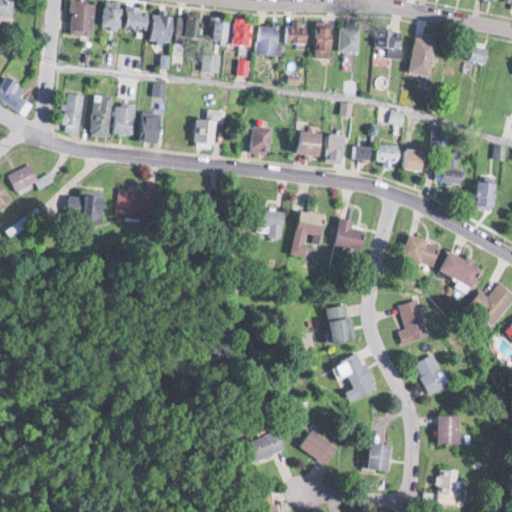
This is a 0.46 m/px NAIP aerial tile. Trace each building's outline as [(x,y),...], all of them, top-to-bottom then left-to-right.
[(0,0),(0,13),(10,13),(9,0),(0,0)] [(71,0),(71,33),(95,33),(94,0),(71,0)] [(103,4),(103,24),(123,24),(123,4),(103,4)] [(150,27),(150,6),(126,6),(126,27),(150,27)] [(172,40),(172,8),(155,8),(155,40),(172,40)] [(202,15),(177,15),(177,41),(202,41),(202,15)] [(230,40),(230,19),(215,18),(214,40),(230,40)] [(233,43),(251,44),(253,21),(235,20),(233,43)] [(307,41),(307,21),(289,21),(289,41),(307,41)] [(358,49),(358,21),(340,21),(340,49),(358,49)] [(280,52),(280,24),(257,24),(257,52),(280,52)] [(320,24),(320,51),(333,51),(333,24),(320,24)] [(386,49),(384,52),(397,58),(406,39),(394,33),(396,31),(382,25),(373,43),(386,49)] [(409,70),(431,74),(437,39),(416,35),(409,70)] [(466,58),(486,64),(491,48),(471,41),(466,58)] [(83,93),(66,91),(63,124),(81,125),(83,93)] [(112,94),(95,92),(92,133),(109,134),(112,94)] [(115,133),(135,133),(135,102),(115,102),(115,133)] [(142,138),(163,139),(164,110),(143,109),(142,138)] [(215,146),(216,117),(196,116),(196,146),(215,146)] [(251,149),(270,152),(274,126),(255,123),(251,149)] [(324,153),(324,130),(303,130),(303,153),(324,153)] [(325,157),(343,161),(349,134),(332,131),(325,157)] [(373,143),(352,143),(352,158),(373,158),(373,143)] [(424,168),(426,150),(378,144),(376,161),(424,168)] [(17,192),(36,182),(39,188),(52,181),(48,171),(38,176),(31,162),(8,173),(17,192)] [(463,180),(463,165),(436,165),(436,180),(463,180)] [(0,206),(13,200),(1,178),(0,178),(0,206)] [(495,209),(498,180),(479,178),(476,207),(495,209)] [(116,212),(154,218),(161,181),(148,179),(146,190),(120,185),(116,212)] [(104,222),(106,195),(74,192),(72,219),(104,222)] [(290,252),(304,255),(307,240),(319,243),(325,212),(299,207),(290,252)] [(283,236),(284,208),(261,208),(260,235),(283,236)] [(367,229),(352,226),(354,218),(341,215),(334,244),(361,251),(367,229)] [(439,240),(409,235),(405,257),(421,260),(419,271),(434,273),(439,240)] [(483,266),(452,248),(441,267),(473,285),(483,266)] [(511,299),(511,289),(498,280),(479,308),(498,321),(511,299)] [(399,303),(407,327),(398,330),(402,343),(428,334),(416,298),(399,303)] [(357,335),(345,301),(325,308),(337,342),(357,335)] [(362,351),(340,359),(351,387),(345,389),(348,399),(377,389),(362,351)] [(414,362),(429,392),(449,382),(433,352),(414,362)] [(438,443),(459,443),(459,413),(438,413),(438,443)] [(325,461),(337,444),(311,426),(299,443),(325,461)] [(392,442),(371,441),(370,467),(391,468),(392,442)] [(457,467),(438,466),(437,499),(457,499),(457,467)]
